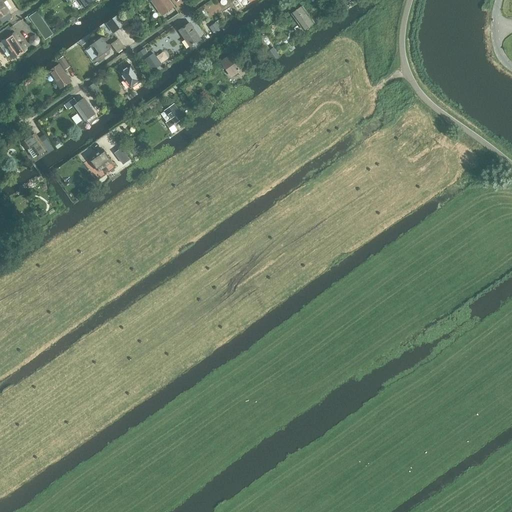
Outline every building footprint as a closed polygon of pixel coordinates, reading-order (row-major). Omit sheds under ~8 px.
[(0,0),(0,17),(9,11),(3,2),(5,1),(4,0),(0,0)] [(96,1),(95,0),(69,0),(74,6),(80,2),(85,9),(96,1)] [(161,16),(175,7),(170,0),(152,0),(151,1),(161,16)] [(330,0),(332,2),(338,10),(345,5),(341,0),(330,0)] [(301,6),(292,13),(305,30),(314,24),(301,6)] [(119,15),(106,24),(113,34),(126,25),(119,15)] [(191,22),(178,30),(191,48),(202,39),(196,30),(191,22)] [(205,22),(201,25),(209,36),(213,33),(205,22)] [(0,29),(0,34),(1,37),(13,31),(9,24),(0,29)] [(45,39),(49,36),(45,30),(41,33),(45,39)] [(0,42),(0,46),(7,56),(9,55),(12,59),(13,60),(14,59),(27,50),(27,49),(15,32),(14,31),(13,32),(0,40),(0,42)] [(40,39),(38,36),(34,34),(30,36),(29,40),(31,44),(36,45),(39,43),(40,39)] [(102,37),(90,46),(98,58),(110,49),(102,37)] [(118,53),(126,48),(120,38),(111,43),(118,53)] [(272,55),(277,51),(274,47),(269,51),(272,55)] [(241,77),(248,72),(234,51),(220,61),(232,78),(239,73),(241,77)] [(154,53),(144,60),(152,71),(162,64),(154,53)] [(48,71),(61,89),(72,81),(60,63),(48,71)] [(131,89),(143,81),(131,63),(119,72),(131,89)] [(93,83),(87,87),(95,99),(101,95),(93,83)] [(96,114),(94,111),(84,97),(72,106),(84,123),(96,114)] [(184,117),(174,103),(164,111),(170,119),(165,123),(170,128),(184,117)] [(31,117),(39,112),(35,106),(27,112),(31,117)] [(33,157),(34,157),(44,150),(34,134),(22,142),(33,157)] [(135,155),(145,148),(136,134),(125,141),(135,155)] [(123,165),(131,160),(122,148),(115,153),(123,165)] [(99,171),(112,162),(103,149),(90,159),(99,171)]
